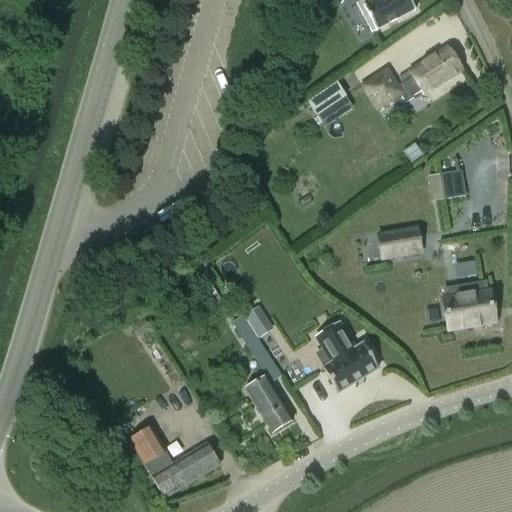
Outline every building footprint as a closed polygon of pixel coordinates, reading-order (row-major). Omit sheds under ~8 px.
[(379,37),(421,10),(420,5),(416,0),(415,0),(412,0),(411,0),(395,0),(382,7),(378,0),(357,0),(367,14),(365,16),(379,37)] [(413,99),(412,97),(421,92),(424,97),(462,72),(446,48),(398,80),(402,85),(399,87),(387,69),(360,87),(376,114),(400,98),(405,104),(413,99)] [(319,115),(346,97),(337,84),(310,102),(319,115)] [(445,201),(466,197),(462,172),(441,175),(445,201)] [(383,261),(422,254),(418,231),(378,237),(383,261)] [(486,284),(445,291),(447,301),(443,301),(448,333),(498,325),(492,293),(488,294),(486,284)] [(259,308),(246,316),(257,333),(270,325),(259,308)] [(145,342),(152,338),(134,311),(123,317),(137,339),(142,337),(145,342)] [(245,391),(272,434),(292,422),(270,385),(281,378),(243,318),(232,324),(266,377),(245,391)] [(362,344),(354,350),(338,324),(314,338),(330,364),(322,369),(337,394),(377,369),(362,344)] [(152,480),(153,479),(165,499),(219,467),(206,446),(172,466),(151,429),(130,441),(152,480)]
